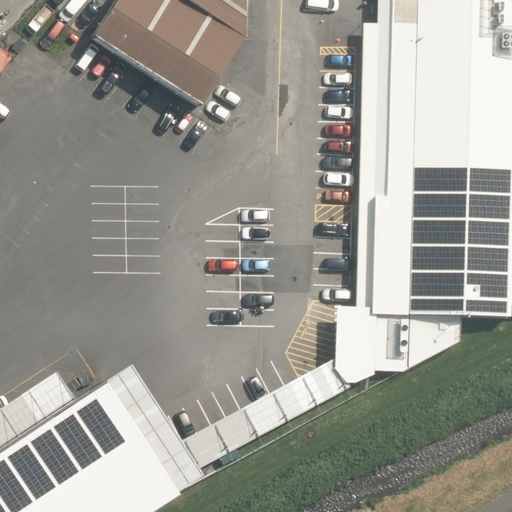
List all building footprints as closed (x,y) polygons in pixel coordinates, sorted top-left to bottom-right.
[(198,104),(242,36),(186,0),(111,0),(90,34),(198,104)] [(186,0),(242,36),(242,0),(186,0)] [(331,358),(330,369),(342,382),(347,383),(370,383),(371,370),(399,371),(455,341),(456,315),(506,316),(506,305),(511,305),(511,0),(373,0),(373,23),(359,23),(351,307),(332,306),(331,358)] [(331,358),(176,442),(125,363),(99,380),(172,491),(198,474),(194,469),(349,386),(347,383),(342,382),(330,369),(331,358)] [(0,406),(0,444),(69,400),(51,373),(0,406)] [(0,511),(145,511),(173,494),(172,491),(99,380),(69,400),(0,444),(0,511)]
